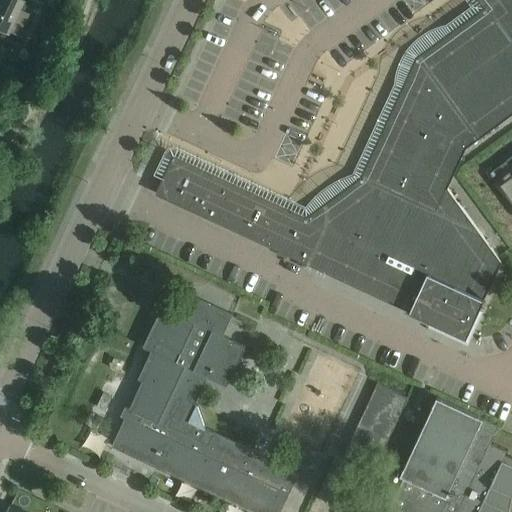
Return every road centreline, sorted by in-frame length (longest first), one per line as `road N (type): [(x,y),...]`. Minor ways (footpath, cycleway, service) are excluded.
road 1 (tertiary): [(0,412),(192,0)]
road 2 (residential): [(150,511),(0,441)]
